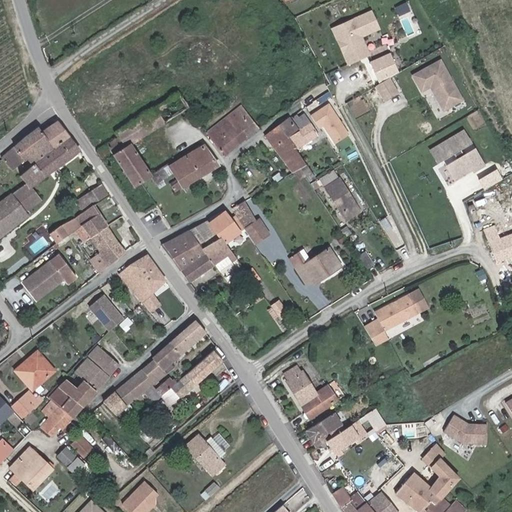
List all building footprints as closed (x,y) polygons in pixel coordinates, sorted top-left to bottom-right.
[(363,35),(381,28),(372,8),(331,26),(348,64),(371,54),(363,35)] [(438,56),(411,71),(419,86),(434,78),(438,85),(432,88),(442,105),(460,95),(438,56)] [(386,74),(374,81),(382,95),(395,87),(386,74)] [(349,119),(332,89),(319,97),(325,106),(335,121),(336,120),(339,126),(349,119)] [(191,106),(182,92),(133,123),(118,132),(122,137),(99,152),(103,157),(109,153),(131,188),(139,184),(153,175),(132,143),(191,106)] [(232,114),(249,135),(261,125),(244,104),(232,114)] [(249,135),(232,114),(222,122),(239,143),(249,135)] [(302,116),(294,122),(300,130),(291,137),(299,147),(321,130),(313,119),(307,124),(302,116)] [(268,134),(278,146),(291,137),(300,130),(294,122),(291,118),(268,134)] [(55,146),(70,135),(59,121),(44,131),(55,146)] [(226,153),(239,143),(222,122),(210,131),(213,137),(226,153)] [(43,156),(55,146),(44,131),(40,126),(3,157),(13,170),(29,157),(38,150),(43,156)] [(461,126),(429,146),(436,157),(451,148),(456,155),(445,161),(453,174),(470,163),(472,166),(482,160),(473,145),(463,151),(458,144),(468,138),(461,126)] [(81,149),(70,135),(55,146),(43,156),(34,163),(21,174),(27,181),(31,186),(81,149)] [(291,137),(278,146),(295,169),(303,165),(309,161),(299,147),(291,137)] [(106,145),(103,141),(97,144),(100,149),(106,145)] [(219,165),(206,145),(172,166),(183,186),(219,165)] [(43,156),(38,150),(29,157),(34,163),(43,156)] [(319,175),(309,161),(303,165),(312,179),(319,175)] [(151,173),(158,183),(171,175),(165,165),(151,173)] [(323,184),(339,175),(335,168),(319,177),(323,184)] [(478,176),(483,187),(503,179),(498,168),(478,176)] [(360,210),(340,178),(325,186),(346,220),(360,210)] [(31,186),(27,181),(13,192),(30,214),(42,200),(31,186)] [(86,210),(98,202),(110,194),(103,182),(79,199),(86,210)] [(259,197),(253,191),(249,194),(250,196),(254,201),(259,197)] [(30,214),(13,192),(0,202),(0,238),(3,236),(30,214)] [(231,207),(245,226),(258,220),(244,199),(231,207)] [(114,233),(98,202),(86,210),(78,216),(92,237),(101,251),(91,258),(100,271),(127,250),(114,233)] [(210,222),(223,238),(237,226),(224,211),(210,222)] [(261,217),(258,220),(245,226),(256,240),(257,242),(271,232),(261,217)] [(235,252),(223,238),(210,222),(208,220),(163,244),(189,278),(216,261),(220,266),(228,261),(220,251),(225,248),(231,256),(235,252)] [(69,233),(62,223),(50,232),(58,242),(69,233)] [(511,233),(487,243),(495,263),(511,256),(511,233)] [(344,263),(332,246),(306,262),(305,260),(297,265),(309,282),(317,278),(318,280),(344,263)] [(377,264),(368,250),(362,255),(371,268),(377,264)] [(167,279),(149,255),(133,264),(134,265),(123,273),(133,286),(144,301),(167,279)] [(54,286),(67,277),(53,259),(25,282),(37,297),(53,285),(54,286)] [(93,272),(84,262),(78,268),(86,278),(93,272)] [(489,281),(485,273),(479,275),(482,284),(489,281)] [(264,290),(260,283),(250,290),(255,296),(264,290)] [(39,299),(54,286),(53,285),(37,297),(39,299)] [(126,318),(106,294),(92,305),(112,329),(113,328),(114,328),(126,318)] [(420,312),(411,294),(377,311),(386,329),(420,312)] [(278,299),(268,309),(276,316),(285,306),(278,299)] [(118,414),(139,394),(148,386),(161,374),(173,364),(171,361),(208,332),(208,331),(198,319),(178,335),(155,355),(157,358),(146,368),(107,402),(118,414)] [(86,380),(98,390),(120,365),(108,353),(106,354),(99,348),(76,371),(86,380)] [(41,352),(38,349),(26,360),(29,363),(41,352)] [(178,381),(172,387),(181,396),(212,369),(224,359),(215,349),(190,371),(178,381)] [(56,367),(41,352),(29,363),(26,360),(17,368),(34,387),(56,367)] [(299,373),(295,367),(284,374),(287,380),(286,381),(300,404),(301,404),(311,419),(338,402),(328,386),(316,394),(302,371),(299,373)] [(80,387),(69,378),(67,380),(78,389),(80,387)] [(160,398),(172,387),(178,381),(175,378),(173,380),(171,378),(154,392),(160,398)] [(98,390),(86,380),(80,387),(78,389),(67,380),(60,387),(83,406),(98,390)] [(154,392),(148,386),(139,394),(150,406),(160,398),(154,392)] [(55,401),(74,417),(83,406),(60,387),(51,397),(55,401)] [(37,402),(28,391),(24,396),(34,406),(37,402)] [(0,422),(13,410),(0,395),(0,422)] [(34,406),(24,396),(12,406),(22,417),(34,406)] [(67,424),(74,417),(55,401),(45,411),(52,417),(43,427),(53,436),(62,426),(64,427),(67,424)] [(363,411),(374,426),(384,419),(374,404),(363,411)] [(325,438),(341,427),(334,415),(305,433),(313,445),(325,438)] [(469,424),(454,415),(443,433),(462,444),(488,446),(488,424),(469,424)] [(339,452),(366,435),(358,423),(328,443),(335,455),(339,452)] [(113,436),(110,433),(104,438),(116,451),(121,446),(113,436)] [(227,453),(212,436),(206,441),(199,433),(187,444),(209,469),(220,460),(227,453)] [(95,449),(83,437),(75,445),(86,456),(95,449)] [(316,450),(328,442),(325,438),(313,445),(316,450)] [(0,462),(13,449),(3,439),(0,441),(0,462)] [(67,444),(56,454),(73,472),(84,462),(67,444)] [(448,456),(441,446),(432,450),(424,459),(434,468),(442,461),(443,460),(448,456)] [(34,485),(50,467),(30,448),(13,466),(34,485)] [(215,475),(225,466),(220,460),(209,469),(215,475)] [(400,472),(391,461),(371,477),(381,489),(394,479),(393,478),(400,472)] [(441,505),(452,493),(450,491),(460,478),(442,461),(434,468),(443,476),(433,488),(416,473),(398,494),(420,511),(425,511),(436,501),(441,505)] [(50,467),(34,485),(36,488),(53,470),(50,467)] [(144,511),(160,496),(144,481),(121,504),(129,511),(144,511)] [(213,495),(223,487),(217,481),(208,489),(213,495)] [(343,509),(355,500),(346,487),(334,495),(343,509)] [(365,499),(375,511),(397,511),(382,493),(373,500),(370,495),(365,499)] [(466,511),(470,508),(452,493),(441,505),(436,501),(425,511),(466,511)] [(375,511),(365,499),(362,495),(355,500),(362,511),(360,511),(375,511)] [(104,511),(92,500),(81,511),(104,511)] [(355,500),(343,509),(344,511),(360,511),(362,511),(355,500)]
